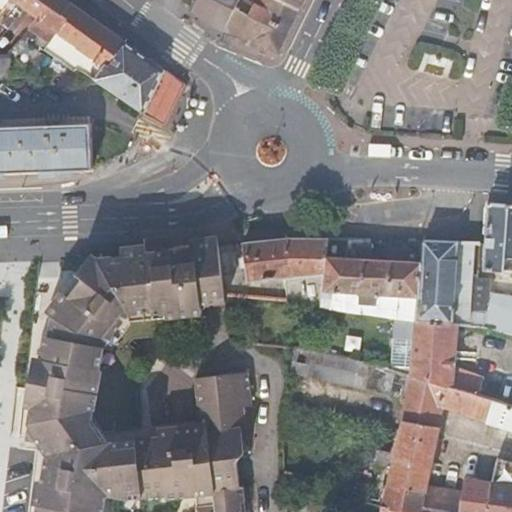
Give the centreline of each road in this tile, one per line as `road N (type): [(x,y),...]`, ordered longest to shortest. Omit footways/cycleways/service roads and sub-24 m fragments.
road 1 (tertiary): [(0,222),(179,215),(251,189)]
road 2 (residential): [(270,511),(271,375),(263,360),(224,351),(212,305)]
road 3 (tertiary): [(225,146),(167,185),(0,201)]
road 4 (secondary): [(309,169),(511,179)]
